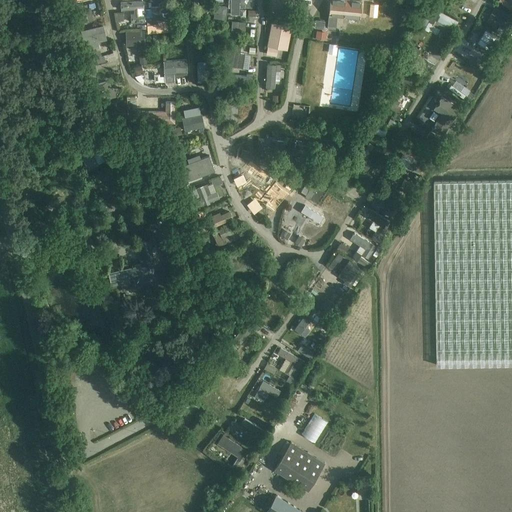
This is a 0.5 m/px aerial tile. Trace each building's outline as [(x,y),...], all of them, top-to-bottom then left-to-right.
[(337,16),(360,18),(361,1),(345,0),(330,0),(328,25),(336,26),(337,16)] [(511,0),(503,0),(498,8),(511,17),(511,0)] [(230,21),(239,21),(239,13),(252,13),(252,5),(229,6),(230,21)] [(143,7),(120,6),(120,13),(143,15),(143,7)] [(95,8),(85,11),(89,25),(99,22),(95,8)] [(378,16),(378,8),(368,8),(368,16),(378,16)] [(202,17),(214,18),(213,26),(225,27),(226,13),(202,12),(202,17)] [(421,34),(436,42),(440,33),(450,39),(456,27),(430,15),(421,34)] [(511,23),(494,15),(487,31),(505,40),(511,24),(511,23)] [(247,25),(256,25),(256,17),(247,17),(247,25)] [(230,28),(230,48),(238,49),(238,37),(244,37),(244,28),(230,28)] [(271,29),(264,60),(285,64),(291,33),(271,29)] [(125,40),(125,50),(139,50),(139,40),(125,40)] [(226,71),(232,72),(232,65),(237,66),(238,53),(228,52),(226,71)] [(467,56),(464,63),(485,73),(488,66),(467,56)] [(186,78),(185,67),(163,67),(163,79),(186,78)] [(266,68),(265,94),(274,94),(274,88),(282,88),(282,75),(279,75),(279,68),(266,68)] [(196,69),(196,86),(201,85),(201,77),(212,77),(212,69),(196,69)] [(252,93),(252,81),(225,80),(224,93),(252,93)] [(402,82),(398,89),(413,97),(417,90),(402,82)] [(442,103),(432,117),(448,129),(459,116),(442,103)] [(135,122),(135,106),(126,106),(126,123),(135,122)] [(140,130),(174,129),(174,107),(164,107),(164,116),(140,117),(140,130)] [(237,127),(238,109),(223,108),(222,127),(237,127)] [(292,120),(301,121),(302,111),(292,110),(292,120)] [(202,121),(180,123),(182,136),(203,134),(202,121)] [(89,131),(73,140),(87,165),(96,160),(93,154),(99,150),(89,131)] [(369,139),(383,144),(386,138),(372,133),(369,139)] [(252,144),(238,147),(239,154),(253,151),(252,144)] [(401,159),(414,165),(419,156),(405,150),(401,159)] [(254,153),(230,159),(233,169),(247,166),(252,186),(261,183),(254,153)] [(405,173),(409,163),(401,161),(398,170),(405,173)] [(511,181),(432,183),(434,270),(436,367),(511,365),(511,181)] [(295,194),(299,197),(306,186),(302,183),(295,194)] [(300,200),(318,208),(323,195),(317,193),(319,189),(307,184),(300,200)] [(261,196),(266,195),(264,189),(248,194),(252,206),(263,202),(261,196)] [(353,206),(355,201),(346,196),(344,201),(353,206)] [(372,196),(369,203),(374,206),(377,198),(372,196)] [(330,198),(320,214),(326,217),(336,201),(330,198)] [(384,221),(392,225),(401,207),(385,199),(379,210),(387,214),(384,221)] [(258,207),(260,212),(266,210),(263,204),(258,207)] [(291,221),(302,227),(310,213),(294,204),(289,212),(295,215),(291,221)] [(214,233),(233,224),(229,216),(210,224),(214,233)] [(385,235),(389,226),(368,216),(363,225),(385,235)] [(229,235),(219,240),(221,245),(232,241),(229,235)] [(371,245),(381,249),(384,242),(375,238),(371,245)] [(355,257),(362,261),(370,249),(354,239),(349,246),(358,252),(355,257)] [(152,278),(150,264),(152,263),(148,240),(138,242),(143,265),(141,265),(142,269),(109,275),(111,285),(123,283),(123,285),(131,283),(131,286),(130,287),(135,291),(139,286),(137,285),(137,281),(152,278)] [(354,259),(356,252),(349,251),(348,257),(354,259)] [(235,267),(242,266),(240,259),(233,260),(235,267)] [(337,283),(351,292),(361,276),(347,267),(337,283)] [(307,273),(297,287),(308,294),(317,280),(307,273)] [(327,285),(319,296),(337,309),(346,299),(327,285)] [(269,303),(275,309),(281,304),(275,297),(269,303)] [(264,325),(273,330),(279,320),(270,315),(264,325)] [(313,332),(309,339),(314,342),(318,335),(313,332)] [(323,345),(326,340),(321,336),(318,342),(323,345)] [(309,362),(316,353),(296,338),(289,347),(309,362)] [(278,357),(276,361),(284,365),(278,376),(284,379),(292,364),(278,357)] [(277,389),(278,386),(268,383),(266,391),(285,398),(287,392),(277,389)] [(267,423),(275,401),(270,399),(267,409),(257,406),(253,419),(267,423)] [(314,420),(301,440),(314,448),(327,428),(314,420)] [(291,442),(274,469),(308,490),(325,463),(291,442)] [(367,500),(368,500),(368,490),(357,489),(357,506),(367,506),(367,500)] [(300,511),(276,496),(266,511),(300,511)]
